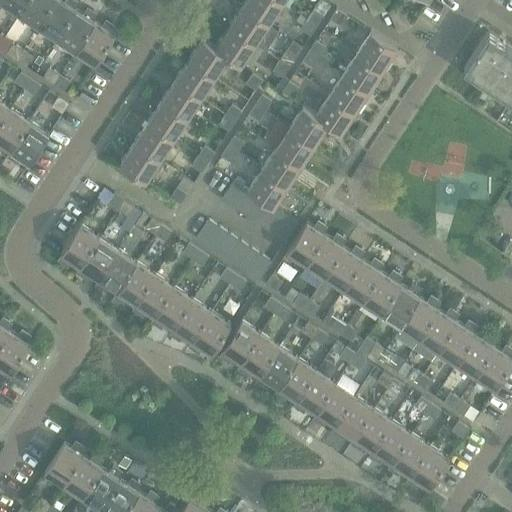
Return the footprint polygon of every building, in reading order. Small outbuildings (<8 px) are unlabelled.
[(21,13),(29,0),(2,0),(2,1),(21,13)] [(40,25),(55,0),(29,0),(21,13),(40,25)] [(58,37),(77,7),(72,4),(74,0),(55,0),(40,25),(58,37)] [(269,22),(283,2),(280,0),(244,0),(242,4),(269,22)] [(327,0),(318,0),(314,8),(324,14),(331,3),(327,0)] [(385,10),(380,0),(364,0),(373,15),(385,10)] [(255,44),(269,22),(242,4),(228,25),(255,44)] [(410,27),(400,5),(388,12),(399,33),(410,27)] [(77,50),(96,20),(90,16),(94,10),(88,6),(84,12),(77,7),(58,37),(77,50)] [(340,25),(347,15),(337,7),(330,19),(340,25)] [(317,24),(324,15),(324,14),(314,8),(307,18),(317,24)] [(96,62),(115,33),(109,29),(113,22),(106,18),(102,24),(96,20),(77,50),(96,62)] [(310,35),(317,24),(307,18),(300,28),(310,35)] [(241,65),(255,44),(228,25),(215,45),(214,47),(229,56),(241,65)] [(383,69),(397,47),(370,29),(356,51),(383,69)] [(511,45),(489,30),(464,67),(511,98),(511,45)] [(215,77),(229,56),(214,47),(215,45),(202,37),(188,59),(215,77)] [(293,38),(286,49),(296,56),(303,45),(293,38)] [(320,56),(326,46),(316,39),(310,49),(320,56)] [(16,59),(24,48),(13,42),(6,52),(16,59)] [(27,66),(34,55),(24,48),(16,59),(27,66)] [(290,66),(296,56),(286,49),(280,59),(290,66)] [(313,66),(320,56),(310,49),(303,60),(313,66)] [(370,88),(383,69),(356,51),(343,70),(370,88)] [(202,97),(215,77),(188,59),(174,79),(202,97)] [(283,76),(290,66),(280,59),(273,70),(283,76)] [(54,83),(61,73),(50,65),(43,76),(54,83)] [(356,110),(369,90),(370,88),(343,70),(329,93),(356,110)] [(24,88),(31,78),(20,71),(13,81),(24,88)] [(255,90),(262,79),(253,72),(245,83),(255,90)] [(65,90),(72,79),(61,73),(54,83),(65,90)] [(34,95),(41,84),(31,78),(24,88),(34,95)] [(188,117),(202,97),(174,79),(161,99),(188,117)] [(293,97),(299,87),(289,80),(282,91),(293,97)] [(265,110),(272,100),(262,93),(255,103),(265,110)] [(342,131),(356,110),(329,93),(317,111),(315,115),(329,123),(342,131)] [(62,113),(69,102),(57,95),(50,105),(62,113)] [(0,124),(12,106),(0,98),(0,124)] [(174,138),(188,117),(161,99),(147,120),(174,138)] [(236,120),(242,110),(232,103),(226,113),(236,120)] [(258,120),(265,110),(255,103),(248,113),(250,114),(247,119),(253,124),(257,119),(258,120)] [(315,143),(329,123),(315,115),(317,111),(303,103),(288,126),(315,143)] [(0,140),(11,148),(31,119),(12,106),(0,124),(0,140)] [(228,131),(236,120),(226,113),(218,125),(228,131)] [(31,161),(50,131),(31,119),(11,148),(12,149),(8,155),(14,159),(19,153),(31,161)] [(160,160),(174,138),(147,120),(133,142),(160,160)] [(303,162),(315,143),(288,126),(275,145),(303,162)] [(238,151),(244,141),(234,134),(228,144),(238,151)] [(146,180),(160,160),(133,142),(120,162),(146,180)] [(208,162),(215,151),(205,144),(197,155),(208,162)] [(231,162),(238,151),(228,144),(221,155),(231,162)] [(289,183),(303,162),(275,145),(262,166),(289,183)] [(201,172),(208,162),(197,155),(191,165),(201,172)] [(222,171),(227,164),(219,159),(215,166),(222,171)] [(274,205),(289,183),(262,166),(247,187),(254,192),(265,199),(274,205)] [(231,204),(244,185),(233,178),(221,197),(231,204)] [(242,211),(254,192),(247,187),(244,185),(231,204),(242,211)] [(124,199),(105,186),(97,198),(106,205),(108,202),(118,209),(124,199)] [(181,203),(188,193),(177,186),(170,196),(181,203)] [(253,219),(265,199),(254,192),(242,211),(253,219)] [(128,216),(135,206),(124,199),(118,209),(128,216)] [(263,226),(275,206),(274,205),(265,199),(253,219),(263,226)] [(274,233),(286,213),(275,206),(263,226),(274,233)] [(162,223),(143,211),(136,222),(155,234),(162,223)] [(285,240),(297,221),(286,213),(274,233),(285,240)] [(205,244),(218,225),(207,218),(195,237),(205,244)] [(306,263),(326,233),(319,229),(323,223),(317,218),(313,224),(306,220),(287,250),(306,263)] [(81,265),(100,235),(80,222),(61,252),(58,259),(64,263),(68,257),(81,265)] [(165,241),(172,230),(162,223),(155,234),(165,241)] [(216,251),(229,232),(218,225),(205,244),(216,251)] [(325,275),(344,245),(338,241),(342,235),(335,231),(331,237),(326,233),(306,263),(325,275)] [(227,258),(240,239),(229,232),(216,251),(227,258)] [(99,277),(118,247),(100,235),(81,265),(76,271),(83,276),(87,269),(99,277)] [(238,265),(250,246),(240,239),(227,258),(238,265)] [(192,259),(199,248),(189,241),(182,252),(192,259)] [(345,288),(363,257),(357,253),(361,247),(354,243),(351,249),(344,245),(325,275),(345,288)] [(248,272),(261,253),(250,246),(238,265),(248,272)] [(118,289),(137,260),(118,247),(99,277),(95,283),(102,288),(106,282),(118,289)] [(202,265),(209,255),(199,248),(192,259),(202,265)] [(259,280),(272,260),(261,253),(248,272),(259,280)] [(363,300),(382,269),(376,266),(380,260),(373,255),(369,261),(363,257),(345,288),(363,300)] [(136,302),(156,272),(137,260),(118,289),(114,296),(120,300),(124,294),(136,302)] [(229,283),(236,273),(226,266),(219,276),(229,283)] [(382,312),(401,282),(395,278),(399,272),(391,267),(387,273),(382,269),(363,300),(382,312)] [(283,280),(279,277),(282,273),(275,269),(272,273),(265,283),(276,290),(283,280)] [(155,314),(175,285),(156,272),(136,302),(132,308),(139,313),(143,307),(155,314)] [(240,290),(247,279),(236,273),(229,283),(240,290)] [(401,324),(420,295),(413,290),(417,284),(411,281),(408,286),(401,282),(382,312),(401,324)] [(173,327),(194,297),(175,285),(155,314),(151,321),(158,325),(161,319),(173,327)] [(281,302),(261,289),(254,300),(274,313),(281,302)] [(304,309),(311,298),(300,291),(293,302),(304,309)] [(420,337),(439,307),(433,303),(437,297),(430,292),(426,298),(420,295),(401,324),(420,337)] [(192,339),(213,309),(194,297),(173,327),(169,333),(176,337),(180,331),(192,339)] [(313,315),(320,305),(311,298),(304,309),(313,315)] [(284,319),(291,308),(281,302),(274,313),(284,319)] [(438,349),(457,319),(451,315),(455,309),(448,304),(444,310),(439,307),(420,337),(428,342),(438,349)] [(211,352),(231,322),(213,309),(192,339),(188,345),(195,350),(199,344),(211,352)] [(0,345),(11,329),(5,325),(9,319),(2,315),(0,317),(0,345)] [(341,333),(348,323),(337,316),(331,326),(341,333)] [(456,361),(476,331),(470,327),(474,321),(467,317),(463,323),(457,319),(438,349),(456,361)] [(242,361),(261,331),(242,318),(218,355),(224,359),(228,352),(242,361)] [(312,338),(319,327),(308,320),(301,331),(312,338)] [(351,340),(358,329),(348,323),(341,333),(351,340)] [(404,339),(409,330),(402,325),(396,334),(404,339)] [(0,364),(11,372),(30,342),(24,337),(28,331),(21,326),(16,333),(11,329),(0,345),(0,364)] [(322,344),(329,334),(319,327),(312,338),(322,344)] [(476,374),(495,344),(489,340),(493,334),(485,329),(482,335),(476,331),(456,361),(476,374)] [(260,373),(279,343),(261,331),(242,361),(237,368),(243,372),(247,365),(260,373)] [(423,350),(428,342),(420,337),(415,345),(423,350)] [(356,352),(361,344),(356,340),(354,342),(352,345),(350,348),(356,352)] [(379,359),(386,349),(376,341),(370,350),(370,353),(379,359)] [(495,386),(511,360),(511,354),(507,352),(511,346),(504,341),(501,347),(495,344),(476,374),(495,386)] [(279,386),(298,356),(279,343),(260,373),(256,380),(261,384),(266,377),(279,386)] [(370,350),(361,344),(356,352),(366,359),(370,353),(370,350)] [(339,356),(349,362),(356,352),(350,348),(346,345),(339,356)] [(389,365),(396,355),(386,349),(379,359),(389,365)] [(359,369),(366,359),(356,352),(349,362),(359,369)] [(297,397),(317,368),(298,356),(279,386),(274,393),(280,397),(285,390),(297,397)] [(417,383),(423,373),(413,366),(406,376),(417,383)] [(317,410),(336,381),(317,368),(297,397),(292,404),(299,409),(304,402),(317,410)] [(387,387),(394,377),(383,370),(377,380),(387,387)] [(427,390),(433,380),(423,373),(417,383),(427,390)] [(397,394),(404,383),(394,377),(387,387),(397,394)] [(336,423),(355,394),(336,381),(317,410),(312,417),(319,422),(323,415),(336,423)] [(431,402),(412,389),(405,400),(414,405),(425,412),(431,402)] [(454,408),(461,398),(450,391),(443,401),(454,408)] [(354,436),(374,406),(355,394),(336,423),(331,430),(337,434),(341,427),(354,436)] [(480,410),(461,398),(454,408),(473,420),(480,410)] [(441,408),(431,402),(425,412),(435,419),(441,408)] [(373,448),(392,418),(374,406),(354,436),(350,442),(356,446),(360,439),(373,448)] [(391,460),(411,431),(392,418),(373,448),(368,455),(375,459),(379,453),(391,460)] [(463,437),(469,428),(458,420),(451,429),(463,437)] [(410,473),(430,443),(411,431),(391,460),(387,467),(393,471),(398,465),(410,473)] [(64,483),(83,452),(78,449),(82,442),(75,438),(72,444),(65,440),(45,470),(64,483)] [(429,485),(449,456),(430,443),(410,473),(406,479),(411,483),(416,476),(429,485)] [(83,495),(103,465),(96,461),(100,454),(94,450),(90,457),(83,452),(64,483),(83,495)] [(102,507),(121,477),(115,473),(119,467),(113,463),(109,469),(103,465),(83,495),(102,507)] [(108,511),(125,511),(140,489),(134,485),(138,479),(131,475),(127,481),(121,477),(102,507),(108,511)] [(152,511),(159,502),(153,498),(157,492),(150,487),(146,493),(140,489),(125,511),(152,511)] [(206,511),(210,507),(204,503),(208,497),(201,492),(197,499),(190,494),(178,511),(206,511)] [(42,511),(44,511),(51,503),(41,496),(34,506),(42,511)] [(56,498),(53,504),(51,503),(44,511),(59,511),(65,504),(56,498)] [(174,511),(171,510),(175,504),(169,499),(165,506),(159,502),(152,511),(174,511)]
